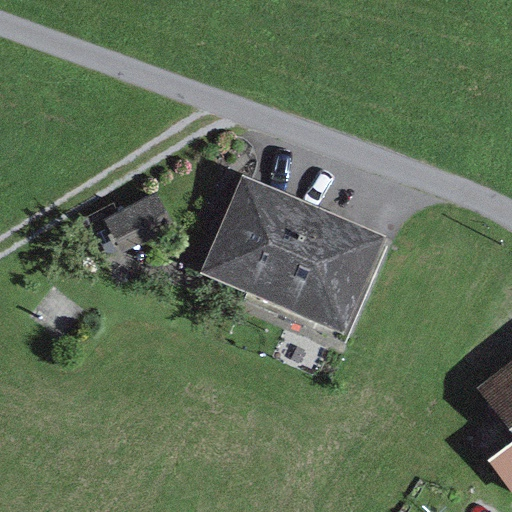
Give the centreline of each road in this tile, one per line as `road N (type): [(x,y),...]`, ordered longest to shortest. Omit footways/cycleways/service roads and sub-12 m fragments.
road 1 (unclassified): [(511,218),(429,178),(0,29)]
road 2 (track): [(229,109),(0,250)]
